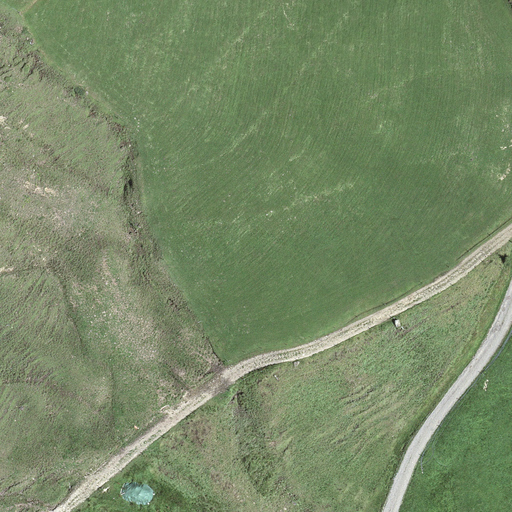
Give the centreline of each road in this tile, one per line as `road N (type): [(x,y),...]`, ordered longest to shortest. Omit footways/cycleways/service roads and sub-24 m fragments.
road 1 (track): [(60,511),(225,377),(341,335),(444,282),(511,231)]
road 2 (track): [(511,303),(492,344),(426,429),(390,511)]
